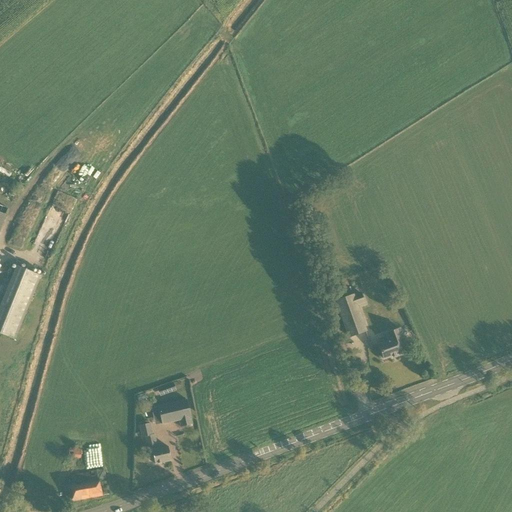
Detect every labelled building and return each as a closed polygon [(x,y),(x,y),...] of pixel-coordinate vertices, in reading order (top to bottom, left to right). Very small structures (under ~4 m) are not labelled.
[(0,333),(14,340),(41,276),(16,266),(0,305),(0,333)] [(353,296),(337,302),(349,336),(365,330),(356,305),(364,302),(361,294),(353,297),(353,296)] [(409,353),(400,328),(384,333),(387,341),(377,344),(383,361),(390,358),(391,360),(409,353)] [(174,385),(158,386),(159,394),(174,393),(174,385)] [(187,399),(158,406),(162,424),(179,421),(180,427),(193,424),(187,399)] [(171,460),(169,450),(168,447),(157,450),(153,436),(152,436),(149,424),(139,427),(142,439),(145,438),(148,453),(152,452),(153,454),(155,464),(171,460)] [(80,449),(69,449),(68,458),(80,458),(80,449)] [(108,494),(104,470),(70,476),(72,483),(62,485),(66,502),(108,494)]
